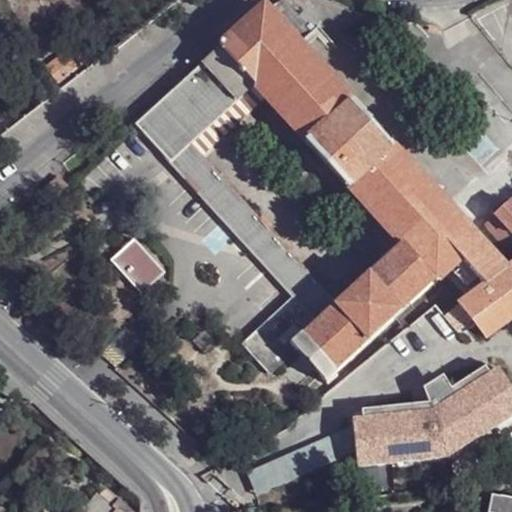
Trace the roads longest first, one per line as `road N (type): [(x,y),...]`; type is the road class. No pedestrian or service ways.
road 1 (residential): [(0,191),(232,0)]
road 2 (residential): [(0,331),(154,478)]
